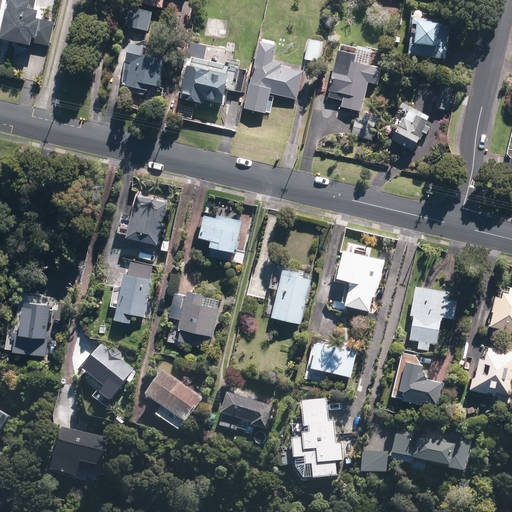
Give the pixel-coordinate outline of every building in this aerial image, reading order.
[(10,0),(2,36),(10,38),(9,40),(40,47),(40,44),(51,47),(57,24),(44,21),(45,15),(37,13),(39,0),(10,0)] [(147,0),(147,3),(168,8),(169,0),(147,0)] [(140,10),(135,28),(151,32),(156,15),(140,10)] [(456,22),(419,19),(416,58),(453,61),(456,22)] [(326,43),(312,40),(307,59),(322,63),(326,43)] [(283,46),(268,42),(250,109),(269,115),(275,93),(300,100),(306,76),(284,70),(286,65),(278,63),(283,46)] [(171,56),(136,47),(132,63),(137,64),(131,87),(149,91),(151,85),(162,89),(171,56)] [(387,72),(341,61),(333,96),(348,99),(346,108),(365,112),(372,82),(384,84),(387,72)] [(237,78),(196,68),(188,100),(228,110),(237,78)] [(453,85),(440,83),(436,109),(449,111),(453,85)] [(423,119),(415,115),(412,121),(409,120),(402,133),(426,146),(437,127),(432,124),(434,120),(425,115),(423,119)] [(378,124),(357,119),(353,135),(374,140),(378,124)] [(170,204),(143,198),(135,233),(162,239),(170,204)] [(207,233),(222,237),(221,244),(239,249),(242,238),(240,238),(245,221),(212,213),(207,233)] [(382,261),(341,251),(334,280),(349,284),(344,305),(369,312),(382,261)] [(316,278),(288,271),(278,314),(305,321),(316,278)] [(155,278),(132,273),(122,318),(134,321),(136,310),(147,313),(155,278)] [(511,327),(511,286),(506,285),(500,308),(502,309),(498,324),(511,327)] [(448,293),(414,288),(409,315),(412,316),(409,339),(420,341),(419,347),(428,349),(429,344),(437,345),(442,317),(453,319),(456,302),(447,301),(448,293)] [(222,299),(195,292),(183,341),(201,345),(202,339),(214,342),(223,308),(220,308),(222,299)] [(55,304),(33,301),(28,332),(24,331),(21,349),(50,353),(53,336),(50,335),(55,304)] [(356,348),(317,339),(310,368),(350,377),(356,348)] [(511,393),(511,350),(491,345),(483,377),(479,376),(477,387),(498,393),(499,390),(511,393)] [(94,384),(103,391),(98,397),(108,405),(112,400),(113,401),(136,371),(108,349),(88,374),(96,381),(94,384)] [(422,367),(404,363),(398,391),(402,392),(399,401),(420,405),(420,402),(437,406),(443,384),(425,379),(421,371),(422,367)] [(207,397),(169,372),(154,395),(191,420),(207,397)] [(277,407),(233,394),(228,412),(258,422),(257,424),(270,428),(277,407)] [(330,401),(308,403),(310,433),(307,433),(307,439),(297,440),(300,467),(309,477),(339,475),(338,461),(346,460),(345,445),(339,446),(338,423),(332,424),(330,401)] [(0,408),(0,441),(0,442),(16,419),(0,408)] [(113,440),(68,431),(60,469),(82,474),(85,460),(108,465),(113,440)] [(395,437),(388,459),(460,480),(471,442),(451,436),(447,449),(421,441),(420,444),(395,437)] [(386,457),(362,454),(360,474),(383,477),(386,457)]
